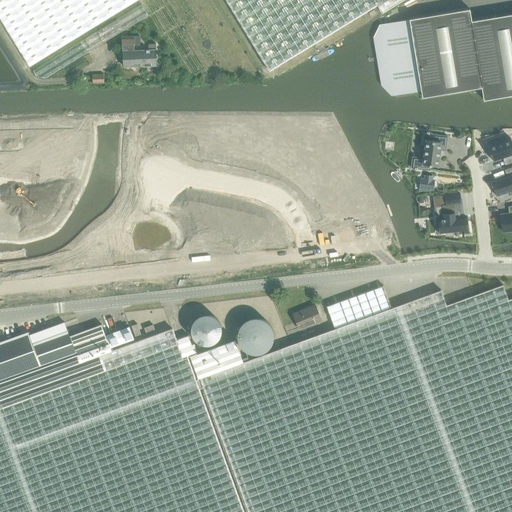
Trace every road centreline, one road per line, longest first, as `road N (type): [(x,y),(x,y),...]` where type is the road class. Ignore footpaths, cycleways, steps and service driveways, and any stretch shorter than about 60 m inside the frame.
road 1 (unclassified): [(0,314),(316,280)]
road 2 (residential): [(316,280),(309,240),(292,210),(261,193),(158,170)]
road 3 (unclassified): [(316,280),(484,268)]
